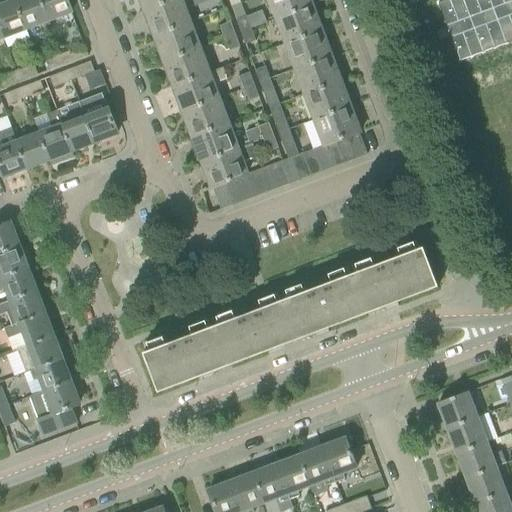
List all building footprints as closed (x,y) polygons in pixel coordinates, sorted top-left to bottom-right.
[(26,30),(48,22),(40,0),(18,0),(15,1),(26,30)] [(40,0),(48,22),(71,13),(66,0),(40,0)] [(138,0),(143,13),(177,0),(138,0)] [(153,38),(192,23),(182,0),(177,0),(143,13),(153,38)] [(269,0),(277,20),(312,7),(309,0),(269,0)] [(511,41),(511,0),(447,0),(437,4),(459,62),(511,41)] [(0,31),(3,39),(26,30),(15,1),(0,7),(0,31)] [(287,45),(322,32),(312,7),(277,20),(287,45)] [(250,30),(247,22),(245,17),(235,21),(240,34),(250,30)] [(162,63),(202,48),(192,23),(153,38),(162,63)] [(225,40),(235,36),(230,23),(220,27),(225,40)] [(245,47),(255,43),(250,30),(240,34),(245,47)] [(296,70),(331,57),(322,32),(287,45),(296,70)] [(230,52),(240,48),(235,36),(225,40),(230,52)] [(64,64),(87,55),(83,45),(61,54),(64,64)] [(172,89),(212,74),(202,48),(162,63),(172,89)] [(46,71),(64,64),(61,54),(42,61),(46,71)] [(306,96),(341,83),(331,57),(296,70),(306,96)] [(72,81),(94,73),(90,62),(66,71),(69,77),(70,77),(72,81)] [(19,81),(37,74),(33,64),(15,71),(19,81)] [(258,85),(269,80),(264,68),(254,72),(258,85)] [(215,85),(227,81),(222,70),(212,74),(172,89),(182,114),(220,99),(215,85)] [(0,85),(1,88),(19,81),(15,71),(0,76),(0,85)] [(70,77),(69,77),(66,71),(48,78),(52,88),(72,81),(70,77)] [(244,90),(254,86),(249,73),(238,77),(244,90)] [(268,110),(279,106),(269,80),(258,85),(268,110)] [(27,98),(43,92),(39,81),(20,89),(22,95),(25,94),(27,98)] [(315,121),(350,107),(341,83),(306,96),(315,121)] [(248,103),(259,98),(254,86),(244,90),(248,103)] [(25,94),(22,95),(20,89),(3,95),(7,106),(27,98),(25,94)] [(107,109),(101,94),(79,103),(94,143),(117,135),(107,109)] [(191,139),(230,125),(220,99),(182,114),(191,139)] [(74,122),(62,126),(71,152),(94,143),(79,103),(68,107),(74,122)] [(278,135),(289,131),(279,106),(268,110),(278,135)] [(360,133),(350,107),(315,121),(325,147),(336,143),(348,138),(359,134),(358,134),(360,133)] [(62,155),(71,152),(56,111),(46,115),(52,130),(39,135),(48,160),(50,166),(64,161),(62,155)] [(0,119),(0,130),(11,124),(6,116),(0,119)] [(263,140),(272,137),(267,124),(258,128),(263,140)] [(201,164),(240,149),(230,125),(191,139),(201,164)] [(16,144),(17,143),(11,129),(0,132),(0,170),(1,174),(3,178),(26,169),(16,144)] [(289,131),(278,135),(283,147),(293,143),(289,131)] [(359,134),(348,138),(356,160),(367,156),(359,134)] [(48,160),(39,135),(17,143),(16,144),(26,169),(48,160)] [(268,153),(277,149),(272,137),(263,140),(268,153)] [(344,164),(356,160),(348,138),(336,143),(344,164)] [(344,164),(336,143),(325,147),(333,168),(344,164)] [(245,162),(256,158),(251,146),(240,150),(240,149),(201,164),(210,189),(212,189),(224,185),(236,180),(246,176),(249,175),(245,162)] [(322,172),(333,168),(325,147),(314,151),(322,172)] [(314,151),(303,155),(311,176),(322,172),(314,151)] [(299,181),(311,176),(303,155),(299,157),(291,159),(299,181)] [(299,181),(291,159),(288,161),(280,164),(288,185),(299,181)] [(277,190),(288,185),(280,164),(269,168),(277,190)] [(257,172),(265,194),(277,190),(269,168),(257,172)] [(254,198),(265,194),(257,172),(249,175),(246,176),(254,198)] [(244,202),(254,198),(246,176),(236,180),(244,202)] [(232,206),(244,202),(236,180),(224,185),(232,206)] [(220,211),(232,206),(224,185),(212,189),(220,211)] [(0,253),(18,247),(9,224),(0,227),(0,253)] [(0,279),(27,270),(18,247),(0,253),(0,279)] [(367,314),(436,288),(422,250),(352,276),(367,314)] [(0,305),(35,293),(27,270),(0,279),(0,291),(4,290),(9,302),(0,305)] [(297,341),(367,314),(352,276),(283,303),(297,341)] [(3,331),(44,315),(35,293),(0,305),(0,314),(6,313),(11,325),(2,329),(3,331)] [(227,367),(297,341),(283,303),(213,329),(227,367)] [(16,352),(53,338),(44,315),(3,331),(7,341),(22,335),(27,346),(15,350),(16,352)] [(158,393),(227,367),(213,329),(143,355),(158,393)] [(25,374),(29,373),(61,360),(53,338),(16,352),(25,374)] [(69,365),(64,367),(61,360),(29,373),(33,383),(40,380),(44,392),(70,383),(69,381),(74,380),(69,365)] [(509,407),(511,405),(511,379),(511,377),(500,381),(502,387),(501,387),(509,407)] [(44,392),(29,397),(38,420),(37,420),(43,437),(77,424),(71,409),(78,406),(70,383),(44,392)] [(3,410),(8,408),(1,388),(0,388),(0,407),(2,406),(3,410)] [(476,418),(467,394),(466,393),(437,404),(447,429),(476,418)] [(8,408),(3,410),(2,406),(0,407),(0,416),(4,429),(15,425),(8,408)] [(456,454),(485,444),(476,418),(447,429),(456,454)] [(342,475),(356,470),(344,439),(321,448),(335,483),(344,480),(342,475)] [(500,453),(490,457),(485,444),(456,454),(466,479),(494,469),(494,468),(505,464),(500,453)] [(325,487),(335,483),(321,448),(298,457),(310,487),(323,483),(325,487)] [(296,493),(310,487),(298,457),(276,465),(288,499),(297,496),(296,493)] [(276,465),(253,474),(265,505),(278,500),(279,502),(280,502),(288,499),(276,465)] [(475,505),(504,494),(494,469),(466,479),(475,505)] [(251,511),(251,510),(265,505),(253,474),(230,482),(241,511),(251,511)] [(241,511),(230,482),(207,491),(215,511),(241,511)] [(478,511),(510,511),(504,494),(475,505),(478,511)] [(345,511),(362,511),(370,509),(365,497),(343,506),(345,511)]
